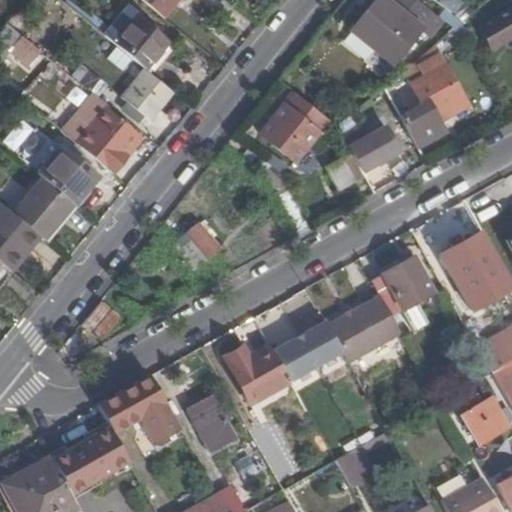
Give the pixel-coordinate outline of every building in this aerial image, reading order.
[(137,0),(162,19),(177,0),(137,0)] [(438,22),(413,3),(403,16),(394,9),(382,0),(376,0),(350,34),(391,65),(420,28),(429,34),(438,22)] [(403,16),(413,3),(409,0),(400,0),(394,9),(403,16)] [(511,10),(478,29),(490,49),(511,36),(511,10)] [(136,17),(113,46),(143,70),(144,71),(167,43),(136,17)] [(0,45),(14,32),(4,24),(0,28),(0,45)] [(21,34),(7,52),(27,68),(41,50),(21,34)] [(167,43),(144,71),(149,75),(172,47),(167,43)] [(443,106),(449,115),(465,106),(433,47),(401,73),(421,106),(398,119),(414,148),(443,132),(437,122),(432,113),(443,106)] [(80,69),(72,79),(92,96),(96,99),(104,89),(80,69)] [(150,121),(172,93),(149,75),(144,71),(143,70),(121,98),(150,121)] [(313,128),(322,117),(292,94),(260,136),(293,163),(317,132),(313,128)] [(108,109),(96,99),(92,96),(75,117),(91,131),(106,111),(108,109)] [(432,113),(437,122),(449,115),(443,106),(432,113)] [(136,136),(106,111),(91,131),(78,146),(112,174),(128,154),(124,151),(136,136)] [(358,129),(351,116),(336,128),(342,138),(358,129)] [(363,138),(358,129),(342,138),(350,153),(361,173),(396,153),(381,128),(363,138)] [(58,145),(35,174),(40,178),(73,205),(74,206),(97,178),(58,145)] [(336,190),(363,176),(361,173),(350,153),(324,167),(336,190)] [(271,196),(295,237),(309,229),(280,176),(270,168),(263,174),(275,193),(271,196)] [(40,178),(11,214),(35,233),(39,236),(44,240),(73,205),(40,178)] [(0,263),(1,265),(9,271),(21,257),(18,255),(35,233),(11,214),(0,204),(0,263)] [(197,227),(171,250),(189,273),(217,249),(197,227)] [(18,255),(21,257),(39,236),(35,233),(18,255)] [(431,293),(411,259),(370,282),(378,296),(383,306),(394,300),(400,310),(431,293)] [(439,260),(429,266),(453,310),(464,303),(474,321),(492,311),(465,261),(446,272),(439,260)] [(399,334),(383,306),(378,296),(326,326),(339,350),(346,362),(399,334)] [(80,325),(100,342),(123,315),(104,298),(80,325)] [(322,319),(269,348),(285,379),(339,350),(326,326),(322,319)] [(251,357),(246,348),(226,360),(249,404),(287,383),(285,379),(269,348),(251,357)] [(511,414),(511,361),(489,374),(511,414)] [(161,431),(174,422),(148,376),(97,405),(109,428),(113,434),(151,413),(161,431)] [(235,438),(214,400),(186,415),(207,453),(235,438)] [(477,409),(472,400),(455,410),(476,445),(508,427),(492,401),(477,409)] [(109,428),(65,452),(82,483),(92,477),(94,481),(128,462),(113,434),(109,428)] [(385,432),(352,451),(356,459),(390,440),(385,432)] [(367,478),(356,459),(352,451),(334,461),(349,488),(367,478)] [(82,483),(65,452),(49,461),(67,495),(84,486),(82,483)] [(0,481),(0,485),(14,511),(40,511),(68,497),(67,495),(49,461),(46,457),(0,481)] [(511,511),(511,475),(496,485),(511,511)] [(82,483),(84,486),(94,481),(92,477),(82,483)] [(498,511),(480,480),(474,484),(439,502),(444,511),(498,511)] [(243,511),(231,490),(217,498),(224,511),(243,511)] [(215,495),(185,511),(224,511),(217,498),(215,495)] [(76,511),(68,497),(40,511),(76,511)]
